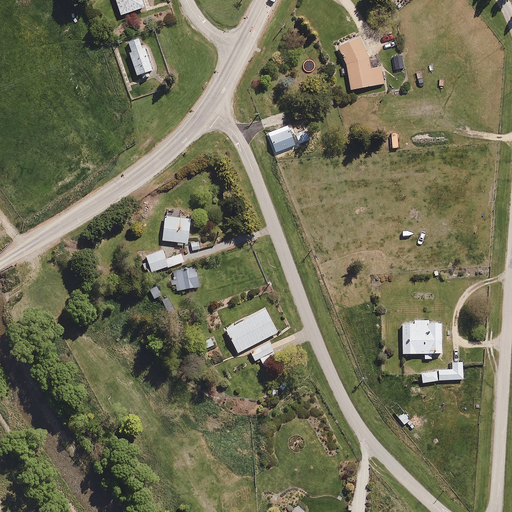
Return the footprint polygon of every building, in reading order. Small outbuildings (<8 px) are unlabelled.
[(115,0),(121,15),(145,7),(142,0),(115,0)] [(360,36),(338,46),(346,64),(351,90),(385,84),(382,66),(371,68),(369,57),(360,36)] [(131,52),(129,53),(137,76),(153,70),(145,47),(142,49),(139,38),(128,42),(131,52)] [(290,129),(270,136),(276,152),(296,145),(290,129)] [(309,140),(306,130),(296,134),(299,144),(309,140)] [(191,218),(165,216),(163,240),(189,243),(191,218)] [(163,250),(146,256),(151,272),(184,261),(181,253),(166,258),(163,250)] [(195,268),(174,272),(177,291),(199,286),(195,268)] [(266,309),(226,330),(238,353),(278,332),(266,309)] [(402,355),(424,355),(424,359),(433,359),(433,354),(443,354),(443,323),(427,323),(427,319),(412,320),(412,323),(402,323),(402,355)] [(202,350),(214,345),(211,338),(199,343),(202,350)] [(270,341),(250,351),(255,361),(260,358),(264,367),(280,360),(270,341)] [(452,368),(438,370),(439,381),(463,379),(462,362),(451,362),(452,368)] [(438,381),(437,371),(421,373),(423,383),(438,381)] [(404,413),(398,417),(404,425),(409,421),(404,413)]
